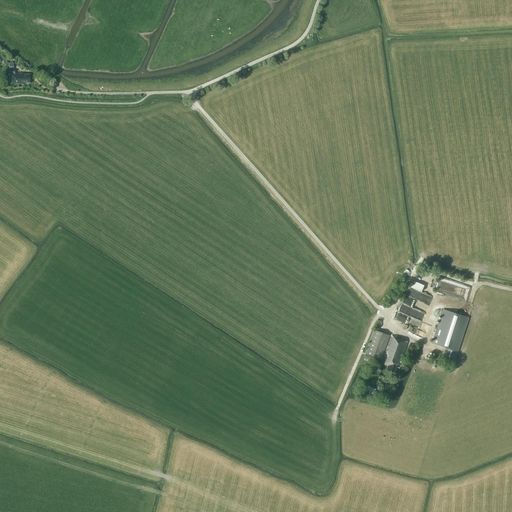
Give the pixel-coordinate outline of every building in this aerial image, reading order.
[(15,73),(15,70),(9,70),(9,74),(12,74),(12,84),(24,84),(24,83),(30,82),(30,74),(24,74),(24,73),(15,73)] [(467,301),(472,286),(440,277),(440,280),(445,281),(443,286),(438,284),(436,290),(444,292),(445,289),(442,288),(443,286),(447,287),(445,294),(467,301)] [(410,287),(422,292),(425,284),(413,280),(410,287)] [(396,319),(421,327),(424,321),(408,316),(411,307),(401,304),(396,319)] [(469,318),(443,309),(432,343),(448,348),(445,357),(455,360),(469,318)] [(381,321),(378,320),(374,330),(365,354),(382,360),(390,335),(378,331),(381,321)] [(420,336),(422,330),(412,327),(410,332),(420,336)] [(408,342),(390,336),(381,364),(388,366),(387,370),(395,373),(397,365),(398,365),(401,358),(402,358),(408,342)] [(354,363),(361,351),(355,348),(349,360),(354,363)] [(376,389),(365,384),(362,390),(373,395),(376,389)]
